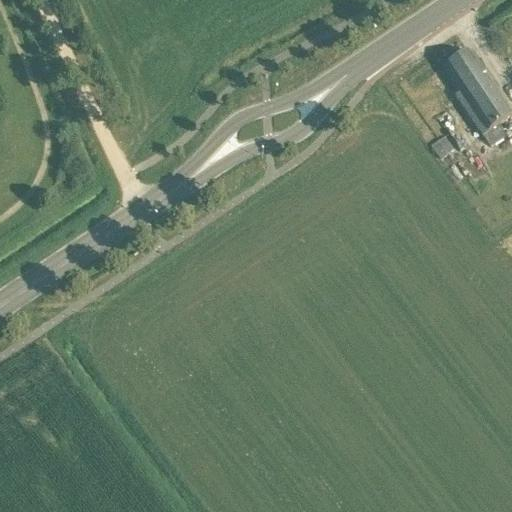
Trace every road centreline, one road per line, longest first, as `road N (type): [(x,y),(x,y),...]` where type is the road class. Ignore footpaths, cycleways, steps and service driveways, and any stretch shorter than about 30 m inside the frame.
road 1 (secondary): [(396,48),(307,102),(245,119),(141,215)]
road 2 (secondary): [(141,215),(238,158),(296,139),(396,48)]
road 3 (track): [(141,215),(35,0)]
road 4 (secondary): [(0,310),(141,215)]
